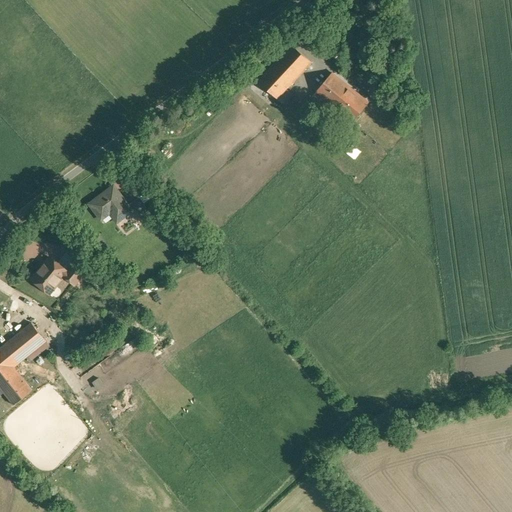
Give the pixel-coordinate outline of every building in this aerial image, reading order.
[(292,45),(259,82),(278,99),(287,89),(311,62),(292,45)] [(368,103),(332,72),(316,91),(352,122),(368,103)] [(298,99),(287,89),(278,99),(289,109),(298,99)] [(114,186),(90,204),(96,212),(98,210),(103,216),(110,211),(117,221),(132,210),(114,186)] [(139,197),(131,202),(143,218),(151,212),(139,197)] [(56,211),(42,222),(47,229),(62,219),(56,211)] [(51,257),(33,279),(40,285),(40,288),(45,291),(47,291),(48,291),(53,285),(55,287),(64,275),(68,271),(67,271),(51,257)] [(76,259),(67,271),(68,271),(64,275),(75,284),(88,269),(76,259)] [(14,339),(0,349),(0,387),(14,405),(32,390),(14,367),(46,341),(32,323),(13,338),(14,339)]
